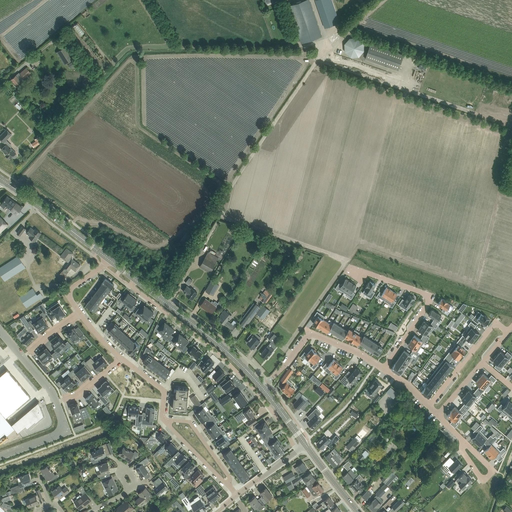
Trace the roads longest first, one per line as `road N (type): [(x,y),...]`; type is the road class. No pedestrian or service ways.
road 1 (residential): [(134,279),(130,285),(256,391),(296,451)]
road 2 (residential): [(348,266),(431,297),(384,369)]
road 3 (secondary): [(261,387),(134,279)]
road 4 (residential): [(384,369),(309,333),(261,387)]
road 5 (secondary): [(108,259),(0,177)]
road 6 (residential): [(427,405),(495,322),(507,331)]
